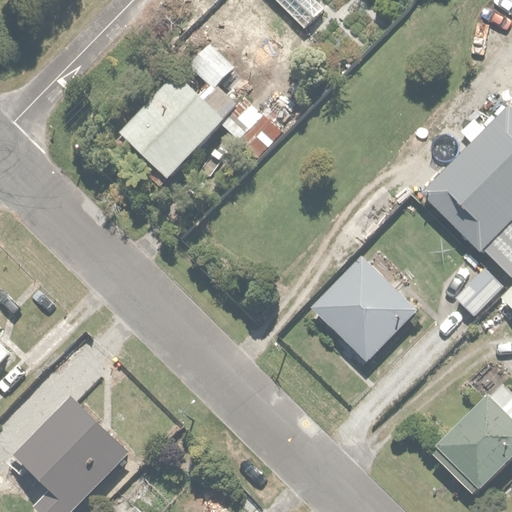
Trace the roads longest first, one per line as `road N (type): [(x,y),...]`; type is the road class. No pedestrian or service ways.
road 1 (residential): [(0,151),(364,511)]
road 2 (residential): [(0,137),(133,0)]
